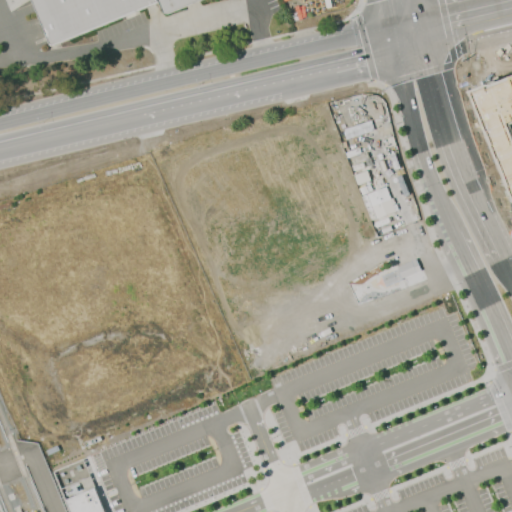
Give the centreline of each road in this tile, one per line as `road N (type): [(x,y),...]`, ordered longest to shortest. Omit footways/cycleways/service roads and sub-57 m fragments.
road 1 (secondary): [(390,28),(0,124)]
road 2 (primary): [(499,253),(449,132),(428,44)]
road 3 (residential): [(371,471),(511,408)]
road 4 (residential): [(494,396),(361,449)]
road 5 (secondary): [(0,151),(139,118)]
road 6 (primary): [(454,238),(511,364)]
road 7 (primary): [(412,109),(454,238)]
